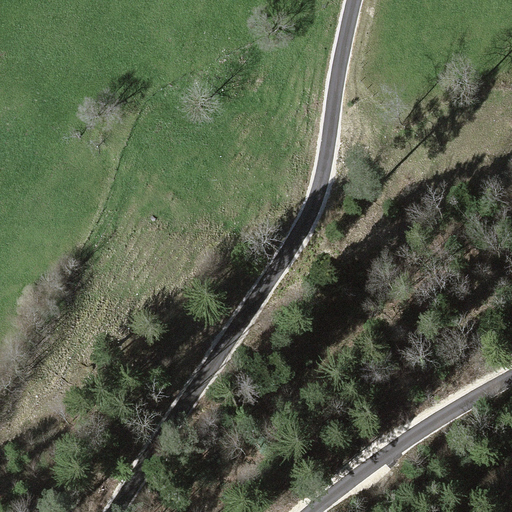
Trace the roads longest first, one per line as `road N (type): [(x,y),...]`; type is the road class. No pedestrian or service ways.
road 1 (unclassified): [(353,0),(312,207),(115,511)]
road 2 (unclassified): [(312,511),(432,423),(511,377)]
